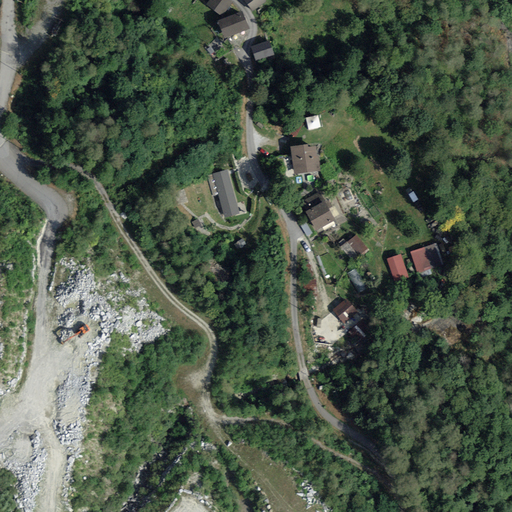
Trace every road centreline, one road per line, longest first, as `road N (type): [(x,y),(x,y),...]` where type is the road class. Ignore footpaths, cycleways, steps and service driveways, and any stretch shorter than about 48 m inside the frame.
road 1 (unclassified): [(237,0),(252,24),(253,154),(294,233),(310,386),(331,418),(386,463),(402,511)]
road 2 (track): [(0,154),(92,176),(147,271),(210,332),(205,396),(221,436),(292,511)]
road 3 (track): [(53,220),(40,362),(50,511)]
